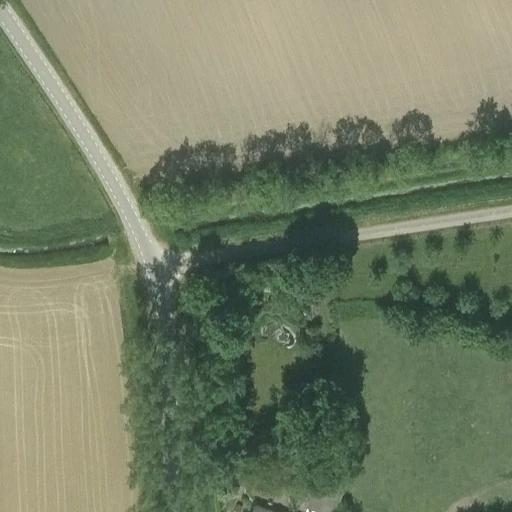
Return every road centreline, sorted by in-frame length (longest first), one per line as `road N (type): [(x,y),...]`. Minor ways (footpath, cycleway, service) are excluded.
road 1 (unclassified): [(153,271),(511,211)]
road 2 (unclassified): [(153,271),(106,171),(0,8)]
road 3 (unclassified): [(175,511),(153,271)]
